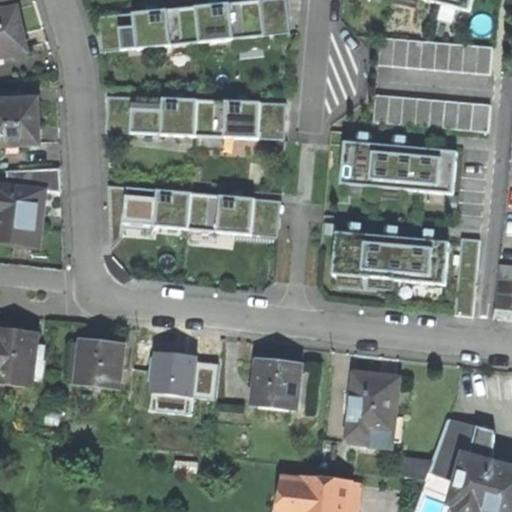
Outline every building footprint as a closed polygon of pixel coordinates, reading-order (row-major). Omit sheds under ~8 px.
[(0,0),(0,58),(28,53),(21,24),(15,0),(0,0)] [(474,0),(433,0),(472,10),(474,0)] [(288,1),(264,3),(267,37),(292,35),(288,1)] [(156,14),(135,16),(139,50),(267,37),(264,3),(225,7),(156,14)] [(104,54),(139,50),(135,16),(101,20),(104,54)] [(384,40),(382,67),(397,68),(399,42),(384,40)] [(412,42),(399,42),(397,68),(410,69),(412,42)] [(426,43),(412,42),(410,69),(424,70),(426,43)] [(439,44),(426,43),(424,70),(437,71),(439,44)] [(453,46),(439,44),(437,71),(451,72),(453,46)] [(468,47),(453,46),(451,72),(466,73),(468,47)] [(481,48),(468,47),(466,73),(479,74),(481,48)] [(495,49),(481,48),(479,74),(493,75),(495,49)] [(0,148),(42,147),(41,124),(40,103),(20,104),(20,96),(0,96),(0,102),(0,105),(0,104),(0,148)] [(393,99),(379,98),(376,125),(391,127),(393,99)] [(407,100),(393,99),(391,127),(405,128),(407,100)] [(109,132),(133,133),(134,101),(111,100),(109,132)] [(421,102),(407,100),(405,128),(419,129),(421,102)] [(180,103),(134,101),(133,133),(262,139),(264,107),(233,105),(180,103)] [(435,103),(421,102),(419,129),(433,130),(435,103)] [(448,104),(435,103),(433,130),(446,131),(448,104)] [(463,105),(448,104),(446,131),(461,133),(463,105)] [(477,107),(463,105),(461,133),(474,134),(477,107)] [(287,108),(264,107),(262,139),(286,140),(287,108)] [(493,108),(477,107),(474,134),(491,135),(493,108)] [(361,147),(348,145),(344,185),(455,196),(459,156),(441,154),(403,151),(361,147)] [(46,210),(48,191),(0,186),(0,244),(42,249),(46,210)] [(124,241),(126,226),(129,190),(112,189),(113,251),(124,241)] [(178,194),(129,190),(126,226),(254,237),(257,201),(233,199),(178,194)] [(284,203),(257,201),(254,237),(281,239),(284,203)] [(354,236),(341,235),(337,276),(449,287),(453,246),(433,244),(395,240),(354,236)] [(482,243),(464,241),(458,318),(475,319),(482,243)] [(511,265),(500,265),(499,279),(511,280),(511,265)] [(511,280),(499,279),(497,294),(511,295),(511,280)] [(511,295),(497,294),(496,310),(511,310),(511,295)] [(511,310),(496,310),(495,320),(511,321),(511,310)] [(0,378),(36,382),(40,337),(12,334),(0,333),(0,378)] [(73,341),(69,382),(120,388),(125,347),(97,344),(73,341)] [(161,351),(159,369),(169,371),(167,393),(208,398),(211,356),(184,354),(161,351)] [(262,364),(258,406),(297,409),(301,369),(279,366),(262,364)] [(351,437),(350,446),(393,451),(393,445),(402,446),(404,422),(396,421),(401,379),(381,377),(356,375),(349,437),(351,437)] [(448,419),(432,464),(429,473),(459,483),(454,504),(461,506),(459,511),(483,511),(511,511),(511,470),(494,465),(495,432),(448,419)] [(432,464),(406,461),(404,477),(426,480),(429,473),(432,464)] [(357,504),(360,483),(304,476),(304,479),(282,477),(278,511),(348,511),(349,503),(357,504)] [(356,511),(357,504),(349,503),(348,511),(356,511)]
